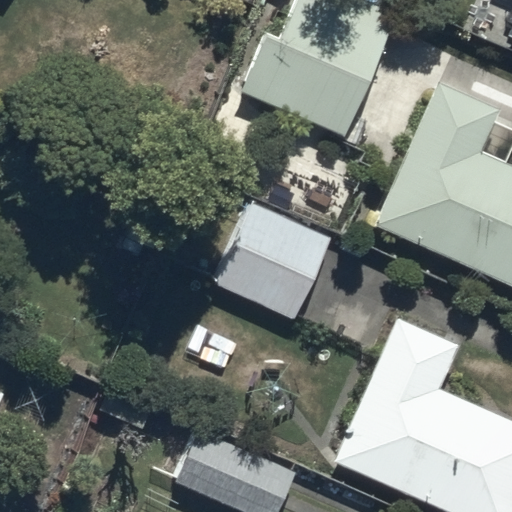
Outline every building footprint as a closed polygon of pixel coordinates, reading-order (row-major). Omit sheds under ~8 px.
[(236,89),(340,132),(391,10),(366,0),(289,0),(275,35),(261,29),(236,89)] [(511,9),(503,30),(511,33),(511,9)] [(432,79),(370,220),(511,282),(511,163),(475,147),(493,105),(432,79)] [(211,281),(289,316),(326,234),(247,200),(211,281)] [(392,314),(328,457),(452,511),(508,511),(511,505),(511,419),(432,384),(452,341),(392,314)] [(195,427),(171,480),(245,511),(272,511),(291,469),(195,427)]
